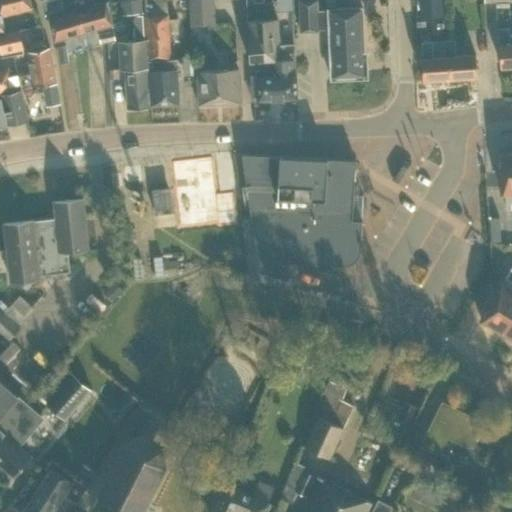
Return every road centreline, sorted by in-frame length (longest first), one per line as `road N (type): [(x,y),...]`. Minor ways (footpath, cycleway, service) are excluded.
road 1 (residential): [(511,390),(426,341),(384,287),(450,174),(447,118)]
road 2 (residential): [(246,130),(72,140),(0,153)]
road 3 (residential): [(403,123),(246,130)]
road 4 (residential): [(246,130),(237,0)]
road 5 (residential): [(403,123),(402,0)]
